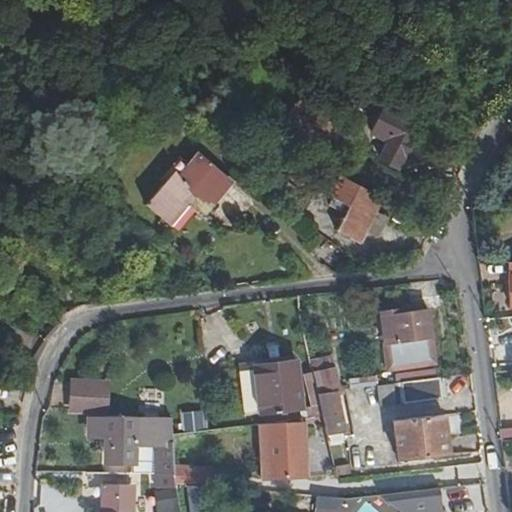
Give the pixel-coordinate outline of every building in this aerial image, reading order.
[(117,0),(111,4),(118,15),(141,0),(117,0)] [(275,0),(286,9),(289,5),(282,0),(275,0)] [(276,127),(321,160),(341,134),(298,103),(289,116),(286,114),(276,127)] [(439,103),(430,118),(443,126),(452,111),(439,103)] [(388,142),(378,162),(398,172),(418,129),(381,112),(371,134),(388,142)] [(366,141),(353,131),(344,141),(363,159),(372,154),(366,141)] [(174,174),(148,205),(170,223),(186,204),(203,217),(231,184),(197,155),(179,177),(174,174)] [(271,172),(258,188),(299,218),(309,203),(271,172)] [(424,173),(419,183),(441,194),(446,184),(424,173)] [(340,231),(360,242),(366,231),(378,237),(387,221),(375,214),(381,203),(341,180),(331,197),(351,208),(340,231)] [(320,220),(335,225),(343,204),(327,198),(320,220)] [(394,314),(393,311),(383,312),(389,371),(436,365),(429,311),(400,314),(394,314)] [(310,361),(317,394),(336,391),(341,391),(333,358),(310,361)] [(254,363),(239,365),(246,414),(302,408),(297,362),(254,368),(254,363)] [(377,386),(396,384),(395,374),(352,379),(354,389),(377,386)] [(441,398),(438,378),(396,384),(377,386),(379,406),(441,398)] [(322,417),(326,435),(345,431),(336,391),(317,394),(322,417)] [(202,428),(200,413),(183,415),(184,430),(202,428)] [(447,455),(442,417),(392,423),(398,460),(447,455)] [(172,434),(171,419),(90,418),(90,436),(109,436),(109,463),(133,464),(133,444),(154,444),(156,476),(173,477),(173,468),(172,434)] [(266,424),(268,480),(304,479),(302,422),(266,424)] [(260,480),(268,480),(266,424),(258,424),(260,480)] [(173,477),(174,484),(191,486),(206,487),(208,470),(173,468),(173,477)] [(133,511),(133,486),(101,486),(100,511),(133,511)] [(206,487),(191,486),(193,511),(215,511),(213,488),(206,487)] [(441,488),(381,495),(399,511),(430,511),(430,502),(441,488)] [(175,511),(174,490),(160,491),(162,511),(175,511)]
